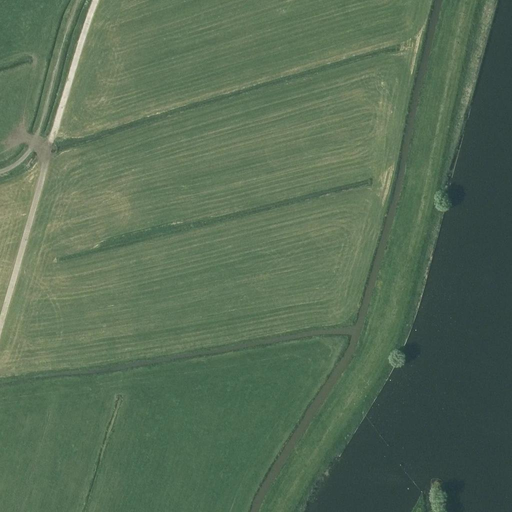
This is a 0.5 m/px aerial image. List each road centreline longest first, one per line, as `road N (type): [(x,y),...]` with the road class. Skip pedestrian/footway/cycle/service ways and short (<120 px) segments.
road 1 (track): [(96,0),(0,324)]
road 2 (unclassified): [(0,171),(34,142),(77,0)]
